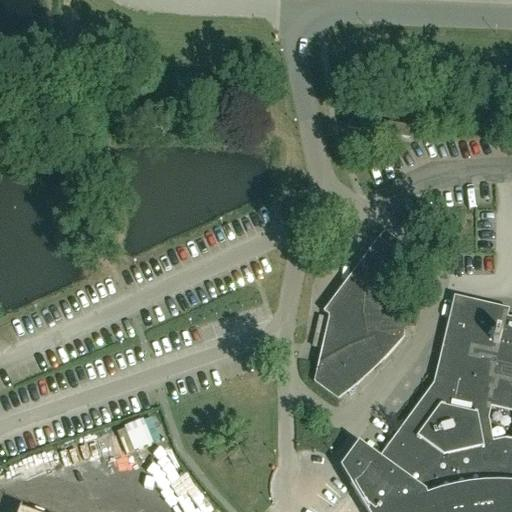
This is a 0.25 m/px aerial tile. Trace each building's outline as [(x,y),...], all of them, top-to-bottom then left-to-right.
[(349,119),(347,129),(360,131),(362,121),(349,119)] [(412,128),(388,124),(386,135),(410,140),(412,128)] [(382,185),(389,181),(378,162),(371,167),(382,185)] [(318,365),(314,384),(338,402),(338,401),(336,401),(354,387),(357,374),(368,376),(383,362),(384,362),(376,341),(404,340),(404,338),(403,335),(401,266),(411,265),(417,257),(385,233),(384,232),(384,233),(378,241),(363,262),(367,265),(362,319),(329,317),(324,313),(324,314),(328,318),(328,321),(321,352),(318,365)] [(342,470),(340,473),(350,489),(332,511),(511,511),(511,322),(504,321),(506,316),(506,313),(454,300),(438,367),(446,369),(443,378),(440,377),(439,379),(434,387),(419,407),(391,446),(393,448),(382,465),(379,462),(367,453),(359,447),(356,451),(342,470)]
